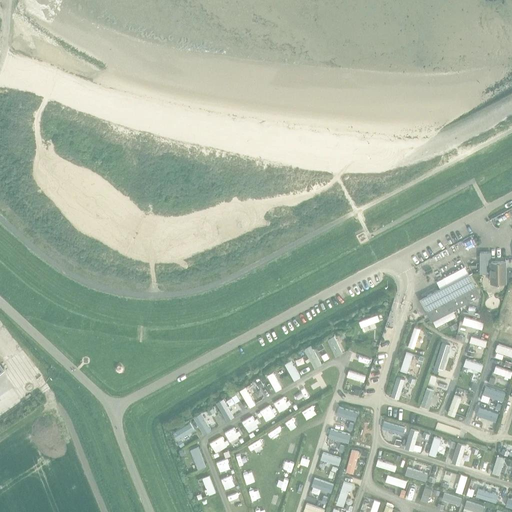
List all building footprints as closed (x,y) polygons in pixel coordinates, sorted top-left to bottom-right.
[(506,261),(491,261),(491,253),(481,252),(481,273),(490,273),(490,282),(506,282),(506,261)] [(440,288),(419,299),(428,315),(431,321),(479,296),(468,274),(464,267),(443,278),(447,285),(440,288)] [(380,309),(361,315),(363,322),(382,315),(380,309)] [(387,320),(376,362),(386,364),(396,323),(387,320)] [(417,321),(410,340),(416,342),(421,328),(423,329),(425,324),(417,321)] [(474,330),(472,336),(489,341),(491,335),(474,330)] [(325,335),(329,352),(343,348),(339,332),(325,335)] [(511,342),(499,338),(497,345),(511,349),(511,342)] [(374,353),(376,348),(359,342),(357,348),(374,353)] [(409,366),(415,348),(408,346),(402,364),(409,366)] [(287,357),(294,375),(301,372),(294,355),(287,357)] [(439,376),(444,359),(437,357),(432,373),(439,376)] [(366,376),(368,370),(350,365),(349,370),(366,376)] [(268,370),(277,386),(284,382),(275,366),(268,370)] [(394,390),(401,391),(406,372),(399,371),(394,390)] [(249,381),(242,384),(250,402),(257,399),(249,381)] [(429,382),(424,400),(431,402),(437,385),(429,382)] [(456,389),(450,407),(456,409),(463,391),(456,389)] [(229,410),(235,408),(229,393),(223,396),(229,410)] [(339,407),(357,412),(359,405),(341,400),(339,407)] [(204,409),(197,412),(204,428),(211,426),(204,409)] [(498,426),(504,427),(508,410),(502,409),(498,426)] [(177,434),(196,426),(193,418),(174,425),(177,434)] [(406,442),(413,444),(420,425),(413,422),(406,442)] [(212,441),(225,435),(222,430),(210,437),(212,441)] [(430,449),(437,451),(439,445),(446,448),(450,436),(436,431),(430,449)] [(354,438),(368,442),(370,436),(355,432),(354,438)] [(199,463),(205,461),(200,442),(194,444),(199,463)] [(347,465),(356,468),(362,446),(353,443),(347,465)] [(407,481),(409,474),(389,469),(387,476),(407,481)] [(344,475),(339,499),(347,500),(353,477),(344,475)] [(220,493),(214,495),(219,511),(220,511),(226,510),(220,493)] [(374,511),(377,511),(382,495),(375,493),(371,511),(374,511)] [(391,511),(393,501),(386,500),(383,511),(391,511)] [(336,502),(332,511),(340,511),(343,505),(336,502)]
